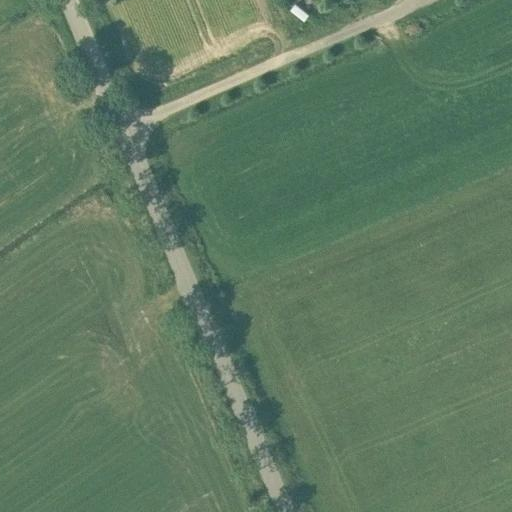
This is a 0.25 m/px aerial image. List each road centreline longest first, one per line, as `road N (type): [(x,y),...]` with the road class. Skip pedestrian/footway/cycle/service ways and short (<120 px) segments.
road 1 (unclassified): [(285,511),(121,128)]
road 2 (unclassified): [(121,128),(423,0)]
road 3 (unclassified): [(121,128),(67,0)]
